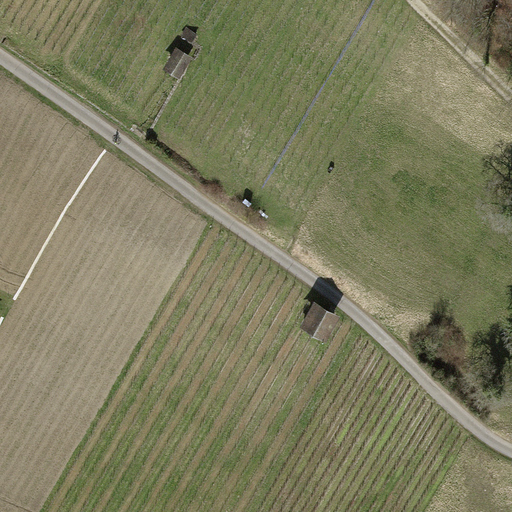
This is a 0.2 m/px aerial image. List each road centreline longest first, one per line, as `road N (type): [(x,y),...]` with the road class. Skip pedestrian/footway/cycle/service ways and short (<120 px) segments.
road 1 (residential): [(0,50),(364,318),(474,421),(511,439)]
road 2 (track): [(511,88),(418,0)]
